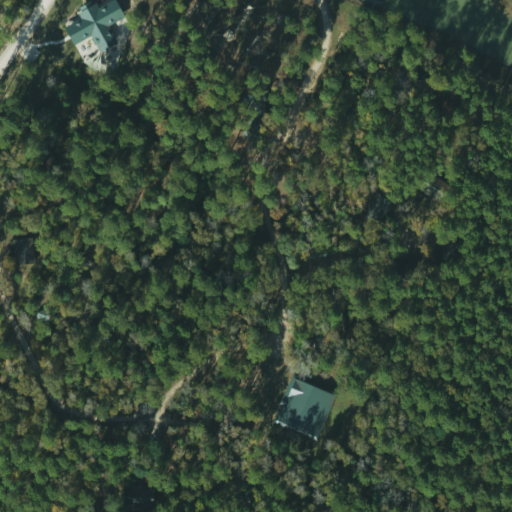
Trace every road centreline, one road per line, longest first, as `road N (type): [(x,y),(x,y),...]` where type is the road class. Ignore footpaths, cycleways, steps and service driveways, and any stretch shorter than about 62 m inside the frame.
road 1 (residential): [(56,411),(35,389),(23,355),(27,301),(34,257),(94,98),(110,0)]
road 2 (residential): [(101,54),(191,160),(235,227),(256,306),(255,409)]
